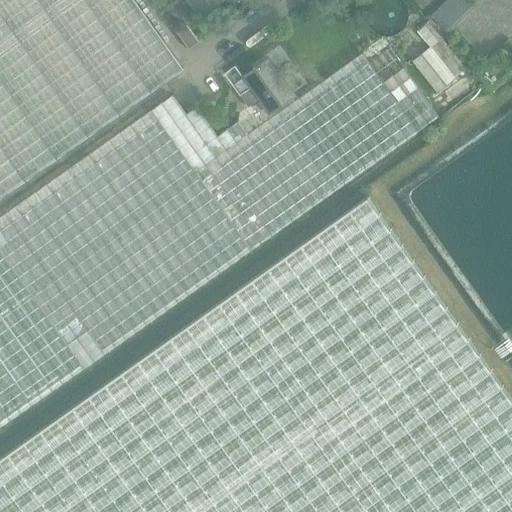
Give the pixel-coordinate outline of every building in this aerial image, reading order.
[(0,0),(0,197),(180,69),(131,0),(0,0)] [(186,0),(198,16),(221,0),(186,0)] [(401,16),(401,15),(400,9),(396,2),(393,0),(373,0),(371,2),(367,8),(365,14),(366,21),(368,24),(370,28),(375,31),(379,33),(383,33),(389,32),(395,28),(400,23),(401,16)] [(447,0),(430,16),(434,20),(447,33),(476,5),(471,0),(447,0)] [(183,23),(174,29),(188,49),(197,42),(183,23)] [(430,47),(412,61),(437,92),(466,69),(428,23),(417,32),(430,47)] [(0,214),(0,425),(79,369),(244,255),(439,117),(382,38),(300,96),(248,134),(239,121),(229,128),(217,136),(207,121),(197,106),(185,114),(171,95),(0,214)] [(250,85),(237,94),(246,107),(238,113),(249,128),(260,120),(250,106),(259,100),(269,114),(293,97),(266,59),(242,75),(250,85)] [(0,511),(511,511),(511,400),(490,369),(367,197),(125,369),(0,457),(0,511)]
